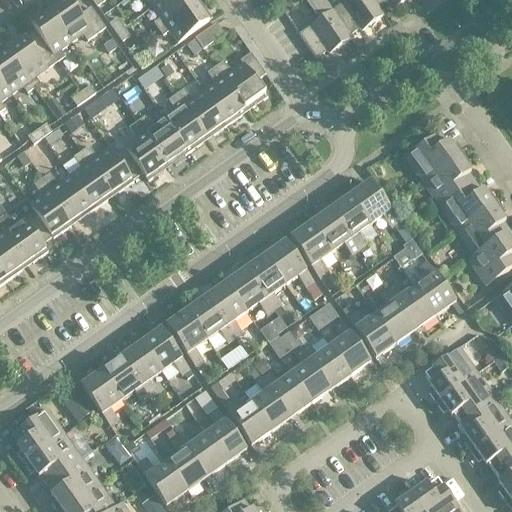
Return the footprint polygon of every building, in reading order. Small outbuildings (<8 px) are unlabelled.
[(67,0),(61,0),(55,5),(57,8),(50,13),(71,44),(83,37),(87,43),(105,31),(90,9),(80,17),(67,0)] [(105,3),(102,0),(90,0),(97,9),(105,3)] [(135,0),(138,3),(141,0),(145,0),(152,9),(165,0),(135,0)] [(165,0),(152,9),(160,20),(153,25),(158,32),(199,3),(196,0),(165,0)] [(332,12),(323,0),(305,0),(304,1),(318,22),(299,36),(316,61),(335,48),(337,51),(352,40),(350,37),(349,38),(332,13),(332,12)] [(349,0),(332,12),(332,13),(349,38),(350,37),(367,25),(369,28),(384,17),(382,14),(381,15),(371,0),(349,0)] [(371,0),(381,15),(382,14),(400,2),(402,5),(408,0),(371,0)] [(206,12),(199,3),(158,32),(163,38),(169,34),(177,45),(208,23),(202,15),(206,12)] [(71,44),(50,13),(42,19),(39,16),(29,23),(36,33),(26,40),(37,56),(46,48),(57,64),(65,59),(60,52),(71,44)] [(117,20),(109,26),(115,35),(123,29),(117,20)] [(224,37),(216,25),(195,40),(203,52),(224,37)] [(130,38),(123,29),(115,35),(122,44),(130,38)] [(37,56),(26,40),(17,46),(15,43),(5,50),(33,91),(40,86),(35,80),(57,64),(46,48),(37,56)] [(195,41),(187,48),(194,57),(202,51),(195,41)] [(112,43),(104,49),(108,55),(116,49),(112,43)] [(33,91),(5,50),(0,53),(0,80),(11,96),(22,89),(27,95),(33,91)] [(142,55),(134,61),(141,71),(149,66),(142,55)] [(223,64),(215,69),(244,111),(250,107),(252,110),(267,100),(256,83),(265,77),(250,55),(240,63),(242,66),(230,74),(223,64)] [(168,66),(161,71),(167,79),(174,75),(168,66)] [(156,68),(147,74),(154,84),(163,78),(156,68)] [(244,111),(215,69),(207,75),(215,85),(203,94),(227,128),(241,118),(239,115),(244,111)] [(11,96),(0,80),(0,114),(5,111),(0,104),(11,96)] [(90,88),(80,95),(86,103),(95,96),(90,88)] [(191,102),(184,91),(176,97),(205,138),(211,135),(213,138),(227,128),(203,94),(191,102)] [(86,103),(80,95),(71,101),(77,109),(86,103)] [(205,138),(176,97),(168,102),(175,113),(164,121),(188,156),(202,146),(200,142),(205,138)] [(97,102),(84,111),(91,122),(104,112),(97,102)] [(75,118),(64,126),(71,135),(82,127),(75,118)] [(152,130),(144,119),(137,124),(166,166),(171,162),(174,166),(188,156),(164,121),(152,130)] [(166,166),(137,124),(129,130),(136,141),(114,157),(113,157),(122,170),(133,162),(143,176),(142,176),(148,184),(163,173),(161,170),(166,166)] [(46,126),(37,133),(42,140),(51,134),(46,126)] [(42,140),(37,133),(28,139),(33,147),(42,140)] [(439,135),(404,160),(412,171),(414,170),(424,184),(463,156),(456,146),(450,150),(439,135)] [(50,137),(44,141),(49,147),(55,143),(50,137)] [(89,148),(81,154),(110,196),(116,192),(118,195),(133,184),(132,183),(142,176),(143,176),(133,162),(122,170),(113,157),(114,157),(109,150),(96,159),(89,148)] [(110,196),(81,154),(73,159),(81,170),(69,178),(93,213),(107,203),(105,199),(110,196)] [(23,155),(16,159),(23,169),(30,165),(23,155)] [(470,166),(463,156),(424,184),(433,198),(432,199),(439,209),(474,184),(464,170),(470,166)] [(57,186),(50,176),(42,181),(71,223),(76,219),(79,223),(93,213),(69,178),(57,186)] [(71,223),(42,181),(34,187),(42,198),(29,206),(33,213),(34,213),(43,226),(32,233),(41,247),(42,246),(52,239),(53,241),(68,230),(66,227),(71,223)] [(485,199),(474,184),(439,209),(447,220),(448,219),(458,233),(498,205),(490,195),(485,199)] [(391,213),(371,186),(365,190),(363,188),(350,198),(370,227),(382,219),(391,230),(394,228),(399,225),(391,213)] [(396,188),(390,192),(396,201),(402,197),(396,188)] [(370,227),(350,198),(336,208),(337,210),(331,214),(359,253),(366,248),(358,236),(370,227)] [(505,215),(498,205),(458,233),(468,247),(466,248),(473,257),(474,258),(509,234),(499,219),(505,215)] [(34,213),(33,213),(11,229),(3,218),(0,220),(0,230),(25,265),(30,262),(32,265),(47,254),(42,246),(41,247),(32,233),(43,226),(34,213)] [(359,253),(331,214),(325,218),(324,216),(310,226),(331,255),(343,246),(352,258),(359,253)] [(399,225),(394,228),(406,245),(411,241),(399,225)] [(331,255),(310,226),(297,235),(298,237),(291,242),(311,269),(319,281),(327,275),(319,264),(331,255)] [(25,265),(0,230),(0,272),(7,283),(22,273),(19,269),(25,265)] [(511,246),(511,237),(509,234),(474,258),(473,257),(469,260),(479,275),(478,276),(486,288),(511,269),(511,250),(510,248),(511,246)] [(306,273),(286,245),(279,250),(278,248),(264,258),(285,287),(297,279),(306,290),(314,285),(305,273),(306,273)] [(366,248),(359,253),(364,260),(371,255),(366,248)] [(285,287),(264,258),(251,267),(252,269),(246,274),(274,313),(281,308),(273,296),(285,287)] [(426,281),(414,289),(435,319),(455,304),(434,275),(426,264),(418,269),(426,281)] [(274,313),(246,274),(240,278),(239,276),(225,285),(246,315),(258,306),(266,318),(274,313)] [(246,315),(225,285),(212,295),(213,297),(207,301),(234,340),(242,335),(233,324),(246,315)] [(393,287),(386,292),(415,333),(435,319),(414,289),(402,298),(393,287)] [(503,313),(504,311),(511,322),(511,288),(495,301),(503,313)] [(415,333),(386,292),(379,297),(387,308),(375,317),(395,347),(415,333)] [(234,340),(207,301),(201,305),(200,304),(186,313),(207,343),(219,334),(227,345),(234,340)] [(329,307),(324,311),(332,323),(338,319),(329,307)] [(350,308),(342,314),(346,319),(354,313),(350,308)] [(207,343),(186,313),(172,323),(174,325),(167,330),(186,357),(195,368),(203,363),(194,351),(207,343)] [(355,331),(354,332),(374,359),(375,361),(395,347),(375,317),(363,326),(354,314),(346,320),(355,331)] [(341,341),(329,349),(350,379),(370,364),(349,335),(341,324),(333,329),(341,341)] [(298,329),(291,334),(296,342),(302,338),(302,335),(298,329)] [(181,360),(162,333),(155,338),(154,336),(140,345),(161,375),(173,366),(181,378),(189,372),(181,361),(181,360)] [(288,335),(282,340),(291,352),(298,348),(288,335)] [(161,375),(140,345),(126,355),(128,357),(122,361),(149,400),(157,395),(148,384),(161,375)] [(308,347),(301,352),(330,393),(350,379),(329,349),(316,358),(308,347)] [(503,357),(496,347),(488,353),(495,363),(503,357)] [(434,391),(428,395),(435,405),(475,377),(465,363),(467,362),(459,351),(424,375),(434,391)] [(330,393),(301,352),(294,357),(302,368),(290,377),(310,406),(330,393)] [(227,355),(220,360),(226,370),(234,365),(227,355)] [(510,368),(503,358),(495,363),(502,374),(510,368)] [(149,400),(122,361),(116,365),(115,363),(101,373),(122,402),(134,394),(142,405),(149,400)] [(264,363),(255,369),(261,378),(270,371),(264,363)] [(122,402),(101,373),(87,383),(89,385),(82,389),(101,417),(110,428),(117,423),(109,411),(122,402)] [(269,374),(262,379),(291,420),(310,406),(290,377),(277,386),(269,374)] [(485,391),(475,377),(435,405),(443,415),(448,411),(459,425),(494,400),(487,390),(485,391)] [(291,420),(262,379),(255,384),(263,396),(250,405),(271,434),(291,420)] [(218,385),(210,391),(215,398),(223,392),(218,385)] [(77,389),(61,400),(76,422),(92,410),(77,389)] [(502,411),(494,400),(459,425),(469,440),(463,444),(470,454),(510,426),(500,412),(502,411)] [(222,407),(230,419),(251,448),(271,434),(250,405),(238,413),(230,402),(222,407)] [(46,411),(11,436),(18,446),(16,447),(20,453),(16,456),(23,466),(62,438),(53,424),(54,423),(46,411)] [(217,428),(205,437),(225,466),(246,452),(225,423),(217,411),(209,417),(217,428)] [(511,429),(510,426),(470,454),(477,464),(483,460),(493,474),(511,461),(511,429)] [(172,433),(166,437),(171,444),(177,439),(172,433)] [(184,434),(177,439),(206,480),(225,466),(205,437),(192,446),(184,434)] [(72,452),(62,438),(23,466),(30,476),(34,473),(38,479),(40,478),(46,486),(81,461),(74,451),(72,452)] [(206,480),(177,439),(171,444),(170,444),(178,456),(165,465),(186,494),(206,480)] [(114,440),(105,447),(118,465),(127,459),(114,440)] [(130,443),(124,447),(128,453),(135,449),(130,443)] [(89,472),(81,461),(46,486),(52,495),(50,497),(54,502),(50,505),(55,511),(61,511),(97,487),(87,473),(89,472)] [(511,461),(493,474),(503,489),(497,493),(505,503),(511,497),(511,461)] [(145,479),(164,506),(166,508),(186,494),(165,465),(153,473),(145,462),(137,467),(145,479)] [(422,491),(418,485),(407,492),(421,511),(459,511),(437,480),(422,491)] [(107,501),(97,487),(61,511),(113,511),(116,510),(115,509),(108,500),(107,501)] [(421,511),(407,492),(397,499),(402,505),(391,511),(421,511)] [(250,511),(249,511),(243,503),(229,511),(252,511),(250,511)]
